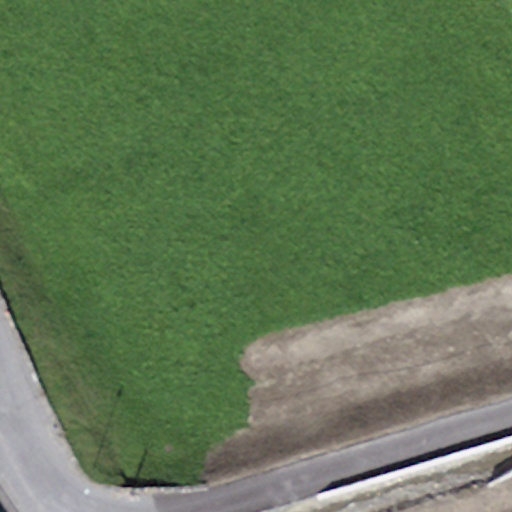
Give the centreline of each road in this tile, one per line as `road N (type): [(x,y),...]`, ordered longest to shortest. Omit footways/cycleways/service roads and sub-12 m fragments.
road 1 (residential): [(511,418),(205,511)]
road 2 (residential): [(75,511),(0,383)]
